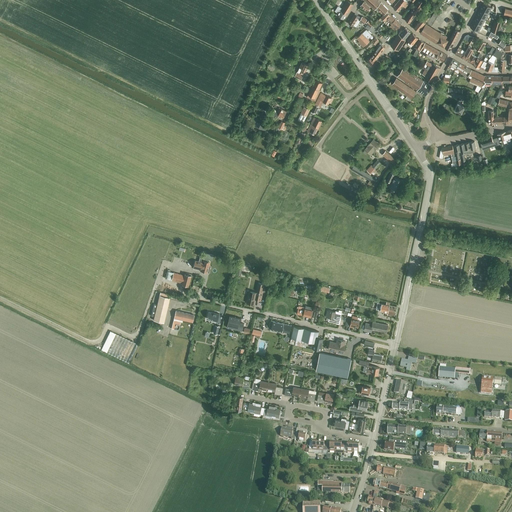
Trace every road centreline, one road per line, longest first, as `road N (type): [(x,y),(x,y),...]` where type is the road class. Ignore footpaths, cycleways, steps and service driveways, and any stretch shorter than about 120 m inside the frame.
road 1 (residential): [(396,343),(201,298)]
road 2 (residential): [(396,343),(429,185),(416,150)]
road 3 (residential): [(378,419),(511,431)]
road 4 (residential): [(369,453),(489,462)]
